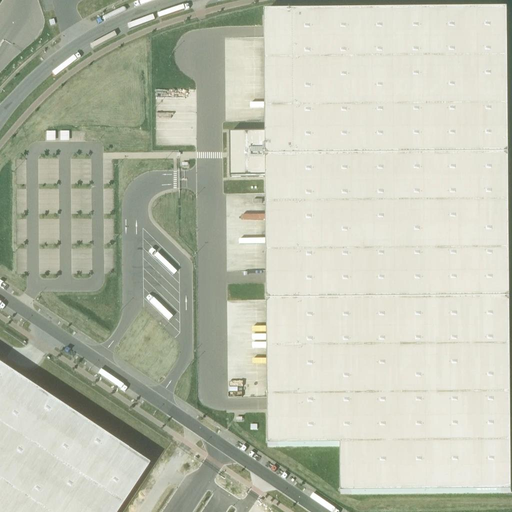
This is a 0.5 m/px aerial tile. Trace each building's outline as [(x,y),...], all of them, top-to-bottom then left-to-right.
[(265,14),(266,134),(266,179),(268,448),(340,447),(341,495),(511,494),(507,12),(265,14)] [(54,133),(45,134),(45,143),(54,143),(54,133)] [(68,133),(59,133),(59,143),(68,143),(68,133)] [(266,179),(266,134),(229,134),(230,155),(230,178),(266,179)] [(0,511),(118,511),(148,467),(0,369),(0,511)]
